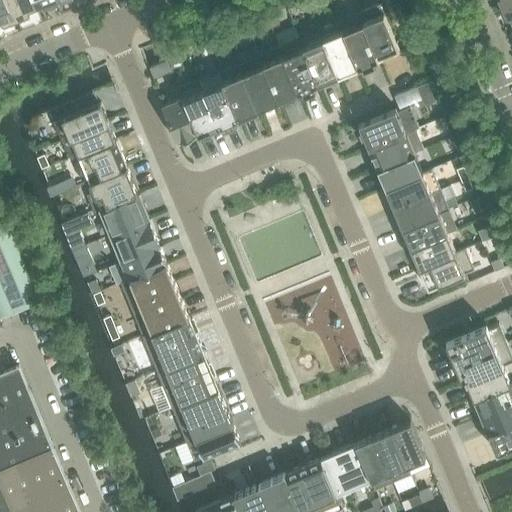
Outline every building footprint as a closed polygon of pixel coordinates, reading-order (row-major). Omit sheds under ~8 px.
[(16,20),(7,0),(0,0),(0,22),(1,22),(1,23),(5,25),(16,20)] [(36,7),(33,0),(7,0),(16,20),(28,15),(30,11),(29,10),(36,7)] [(511,3),(511,0),(498,0),(502,8),(511,3)] [(379,2),(359,11),(378,57),(399,48),(379,2)] [(511,3),(502,8),(506,18),(510,17),(511,21),(511,3)] [(359,11),(358,10),(338,19),(342,29),(358,65),(378,57),(359,11)] [(358,65),(342,29),(322,37),(338,74),(358,65)] [(318,82),(302,45),(298,36),(279,44),(298,90),(318,82)] [(338,74),(322,37),(302,45),(318,82),(338,74)] [(207,42),(198,46),(202,55),(210,52),(207,42)] [(298,90),(279,44),(259,53),(263,62),(278,99),(298,90)] [(178,54),(168,58),(171,66),(172,68),(182,63),(178,54)] [(168,58),(156,64),(159,71),(171,66),(168,58)] [(243,70),(239,61),(219,70),(223,79),(238,116),(258,107),(243,70)] [(278,99),(263,62),(243,70),(258,107),(278,99)] [(238,116),(223,79),(203,87),(219,124),(238,116)] [(434,99),(426,81),(416,85),(424,104),(434,99)] [(203,87),(183,95),(199,132),(203,130),(204,134),(216,129),(215,125),(219,124),(203,87)] [(90,99),(87,93),(66,101),(68,107),(71,113),(92,104),(90,99)] [(199,132),(183,95),(182,96),(162,104),(177,141),(199,132)] [(62,138),(108,120),(100,101),(92,104),(71,113),(54,120),(62,138)] [(415,127),(418,126),(410,105),(397,110),(360,125),(369,147),(415,127)] [(75,153),(115,136),(108,120),(62,138),(69,155),(75,153)] [(415,127),(369,147),(377,166),(414,151),(423,147),(415,127)] [(126,164),(115,136),(75,153),(86,180),(126,164)] [(414,151),(377,166),(385,186),(422,171),(414,151)] [(45,153),(37,156),(41,167),(50,164),(45,153)] [(138,191),(126,164),(86,180),(90,191),(87,192),(93,208),(94,209),(101,206),(101,205),(138,191)] [(468,176),(463,165),(456,168),(460,179),(468,176)] [(394,206),(440,187),(432,167),(386,187),(394,206)] [(472,186),(468,176),(460,179),(465,190),(472,186)] [(66,181),(56,185),(59,192),(69,188),(66,181)] [(402,226),(448,207),(440,187),(394,206),(402,226)] [(149,217),(138,191),(101,205),(101,206),(111,232),(149,217)] [(481,209),(476,198),(469,201),(473,212),(481,209)] [(447,231),(457,227),(448,207),(402,226),(411,246),(447,231)] [(74,217),(65,221),(69,229),(78,225),(74,217)] [(149,217),(111,232),(107,233),(119,261),(122,259),(159,244),(149,217)] [(32,283),(5,219),(0,221),(0,315),(39,299),(37,296),(43,294),(37,280),(32,283)] [(488,225),(477,229),(482,240),(493,235),(488,225)] [(456,251),(447,231),(411,246),(419,266),(456,251)] [(167,262),(159,244),(122,259),(130,277),(167,262)] [(428,287),(474,268),(465,247),(456,251),(419,266),(428,287)] [(503,266),(499,257),(490,261),(494,270),(503,266)] [(90,261),(82,265),(85,272),(93,269),(90,261)] [(174,279),(167,262),(130,277),(121,281),(128,299),(174,279)] [(135,316),(182,297),(174,279),(128,299),(135,316)] [(100,289),(93,293),(98,304),(105,301),(100,289)] [(189,314),(182,297),(135,316),(142,334),(189,314)] [(110,314),(103,317),(108,328),(115,325),(110,314)] [(203,350),(189,314),(142,334),(157,369),(203,350)] [(486,323),(446,340),(455,362),(506,341),(499,322),(488,327),(486,323)] [(115,325),(108,328),(112,339),(120,336),(115,325)] [(511,354),(506,341),(455,362),(461,377),(465,375),(466,379),(503,363),(511,359),(511,354)] [(218,386),(203,350),(157,369),(172,405),(218,386)] [(474,397),(510,381),(503,363),(466,379),(474,397)] [(54,447),(19,364),(0,371),(0,404),(23,460),(54,447)] [(511,401),(511,384),(510,381),(474,397),(481,414),(511,401)] [(232,421),(218,386),(172,405),(186,440),(232,421)] [(488,432),(511,422),(511,401),(481,414),(488,432)] [(0,469),(23,460),(0,404),(0,469)] [(411,418),(391,427),(407,464),(427,455),(411,418)] [(240,440),(233,421),(186,440),(195,459),(240,440)] [(511,444),(511,422),(488,432),(496,451),(511,444)] [(407,464),(391,427),(373,434),(393,480),(411,473),(407,464)] [(393,480),(373,434),(356,442),(371,478),(375,488),(393,480)] [(371,478),(356,442),(320,456),(336,493),(371,478)] [(0,511),(80,511),(54,447),(23,460),(0,469),(0,511)] [(336,493),(320,456),(285,471),(302,511),(316,511),(340,502),(336,493)] [(211,459),(197,464),(200,474),(215,468),(211,459)] [(302,511),(285,471),(258,482),(270,511),(302,511)] [(178,497),(181,496),(193,491),(188,480),(176,484),(173,486),(178,497)] [(270,511),(258,482),(233,493),(241,511),(270,511)] [(431,496),(427,487),(419,491),(423,499),(431,496)] [(241,511),(233,493),(196,509),(196,511),(241,511)] [(422,500),(419,493),(408,497),(411,505),(422,500)] [(392,501),(383,505),(385,511),(392,511),(396,510),(392,501)]
